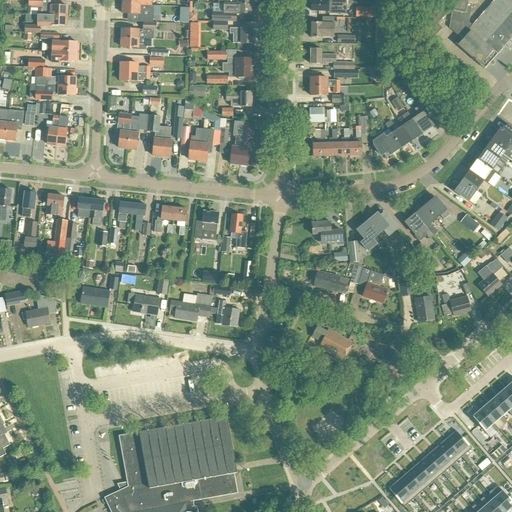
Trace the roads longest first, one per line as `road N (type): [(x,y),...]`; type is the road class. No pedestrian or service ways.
road 1 (residential): [(281,195),(381,186),(423,171),(511,80)]
road 2 (residential): [(444,368),(414,337),(267,284)]
road 3 (residential): [(281,195),(283,0)]
road 4 (residential): [(281,195),(95,177)]
road 5 (residential): [(85,421),(262,390)]
road 6 (residential): [(95,177),(100,0)]
road 7 (residential): [(302,490),(424,386)]
road 8 (residential): [(424,386),(448,414),(511,358)]
